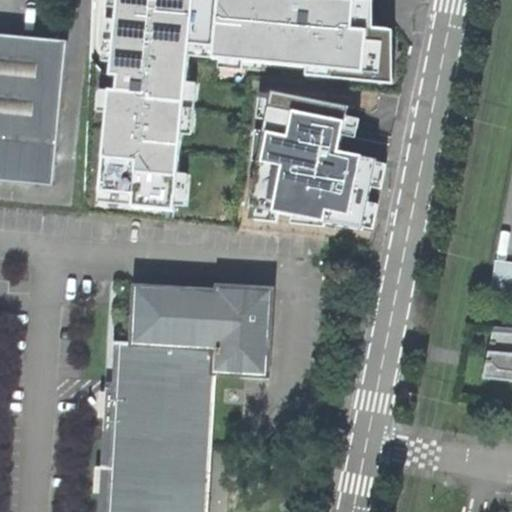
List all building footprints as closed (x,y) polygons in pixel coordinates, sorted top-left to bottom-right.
[(29,16),(28,0),(12,0),(13,16),(29,16)] [(307,69),(384,76),(389,32),(389,30),(374,28),(364,27),(366,0),(117,0),(117,9),(116,22),(112,63),(110,76),(118,77),(117,92),(109,91),(107,114),(99,194),(100,194),(132,197),(131,206),(131,208),(174,213),(175,206),(178,174),(182,135),(187,83),(190,57),(191,48),(214,50),(213,59),(221,60),(267,65),(307,69)] [(108,0),(108,8),(117,9),(117,0),(108,0)] [(372,0),(366,0),(364,27),(374,28),(372,0)] [(103,62),(112,63),(116,22),(107,21),(103,62)] [(393,32),(389,32),(384,76),(307,69),(307,77),(393,85),(393,32)] [(0,183),(52,189),(65,44),(0,36),(0,183)] [(190,57),(213,59),(214,50),(191,48),(190,57)] [(266,73),(267,65),(221,60),(220,68),(266,73)] [(197,85),(187,83),(182,135),(192,136),(197,85)] [(98,113),(107,114),(109,91),(100,91),(98,113)] [(349,109),(272,93),(271,96),(266,121),(264,134),(258,164),(249,208),(253,209),(279,215),(293,218),(320,224),(330,179),(335,180),(340,153),(343,138),(347,118),(349,109)] [(258,119),(266,121),(271,96),(260,94),(258,119)] [(360,120),(347,118),(343,138),(357,140),(358,131),(360,120)] [(253,163),(258,164),(264,134),(257,132),(253,163)] [(377,161),(340,153),(335,180),(330,179),(320,224),(326,225),(363,231),(363,228),(368,204),(371,188),(376,165),(377,161)] [(385,166),(376,165),(371,188),(381,190),(385,166)] [(188,175),(178,174),(175,206),(185,207),(188,175)] [(99,203),(131,206),(132,197),(100,194),(99,203)] [(377,206),(368,204),(363,228),(372,231),(377,206)] [(278,224),(279,215),(253,209),(250,220),(278,224)] [(324,228),(326,225),(320,224),(293,218),(292,224),(324,228)] [(511,290),(511,263),(495,261),(488,287),(511,290)] [(134,312),(137,312),(138,290),(219,295),(220,290),(220,277),(136,272),(134,312)] [(220,290),(219,295),(138,290),(137,312),(135,344),(113,343),(113,345),(117,345),(107,511),(207,511),(208,506),(216,373),(266,375),(270,293),(220,290)] [(511,381),(511,329),(494,328),(483,379),(511,381)]
